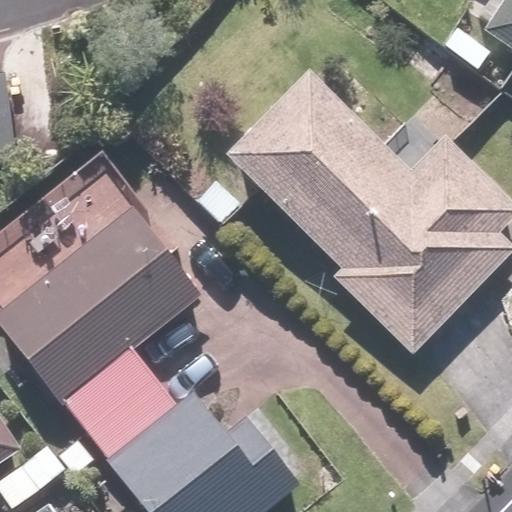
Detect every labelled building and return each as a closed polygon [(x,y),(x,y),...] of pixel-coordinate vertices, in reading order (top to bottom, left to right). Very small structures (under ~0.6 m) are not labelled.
[(511,0),(503,0),(479,38),(511,58),(511,0)] [(398,180),(299,82),(217,164),(334,280),(324,291),(399,365),(509,254),(494,239),(511,220),(511,217),(436,142),(398,180)] [(125,214),(0,313),(0,349),(128,511),(264,511),(292,490),(239,423),(218,440),(187,400),(171,412),(126,355),(194,301),(125,214)] [(0,465),(15,455),(0,432),(0,465)] [(0,508),(2,511),(11,511),(61,477),(42,449),(0,479),(0,508)]
